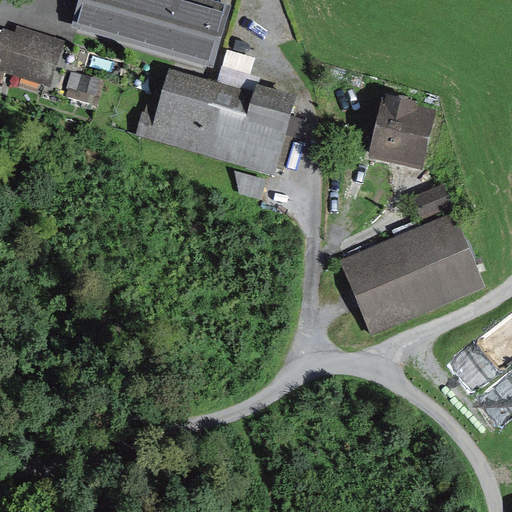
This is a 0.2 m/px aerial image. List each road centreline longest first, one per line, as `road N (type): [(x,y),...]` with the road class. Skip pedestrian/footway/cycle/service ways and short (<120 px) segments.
road 1 (track): [(0,449),(92,448),(282,377),(339,376),(396,409),(473,497),(475,511)]
road 2 (track): [(339,376),(416,350),(511,298)]
